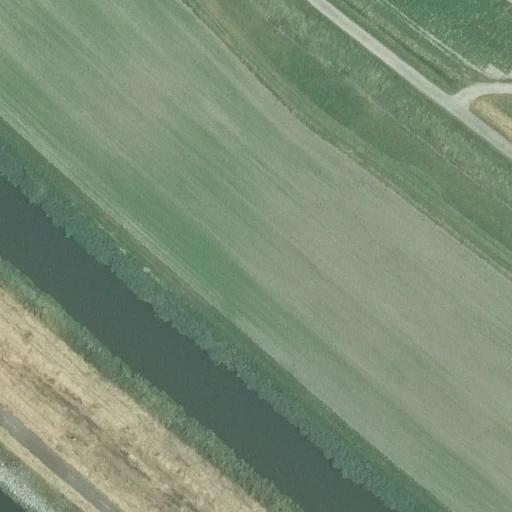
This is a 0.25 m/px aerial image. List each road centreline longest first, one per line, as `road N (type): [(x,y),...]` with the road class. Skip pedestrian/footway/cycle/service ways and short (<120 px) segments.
road 1 (unclassified): [(315,0),(511,153)]
road 2 (unclassified): [(110,511),(0,419)]
